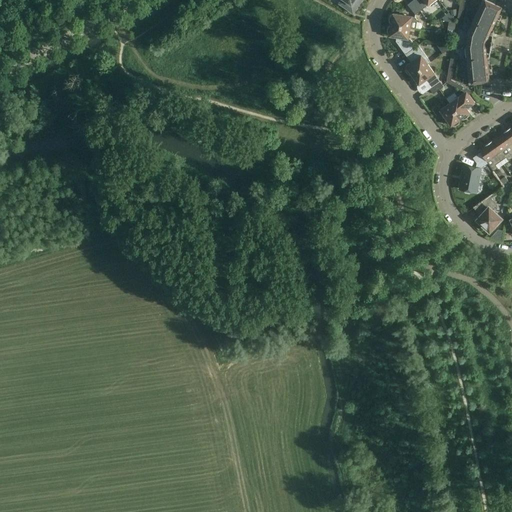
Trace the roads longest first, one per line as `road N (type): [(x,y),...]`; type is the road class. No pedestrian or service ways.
road 1 (residential): [(451,155),(374,39),(382,0)]
road 2 (tertiary): [(0,70),(134,0)]
road 3 (residential): [(511,252),(480,246),(462,228),(446,195),(451,155)]
